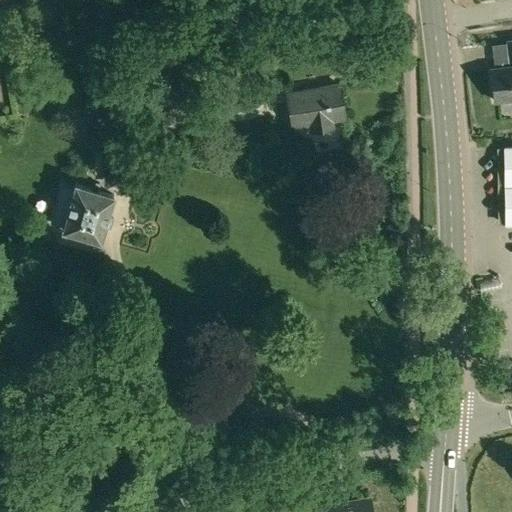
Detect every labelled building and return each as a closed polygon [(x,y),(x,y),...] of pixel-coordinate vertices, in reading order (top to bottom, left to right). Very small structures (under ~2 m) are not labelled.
[(102,0),(107,32),(120,30),(116,0),(102,0)] [(0,24),(0,37),(10,36),(8,23),(0,24)] [(511,65),(491,68),(495,100),(511,97),(511,40),(508,41),(510,58),(511,57),(511,65)] [(344,118),(338,83),(286,92),(293,127),(309,124),(310,129),(332,125),(332,120),(344,118)] [(62,185),(51,223),(63,226),(62,229),(101,240),(114,194),(75,183),(73,188),(62,185)] [(511,302),(499,303),(500,325),(511,324),(511,302)] [(304,509),(304,511),(371,511),(368,497),(304,509)]
